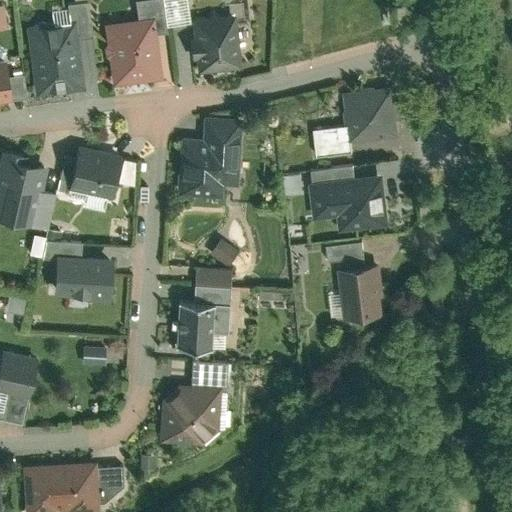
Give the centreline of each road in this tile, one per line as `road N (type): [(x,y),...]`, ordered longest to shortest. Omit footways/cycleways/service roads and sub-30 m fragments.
road 1 (tertiary): [(498,511),(441,46)]
road 2 (residential): [(441,46),(151,112)]
road 3 (residential): [(134,370),(151,112)]
road 4 (residential): [(0,447),(101,436),(130,414),(134,370)]
road 5 (residential): [(151,112),(0,130)]
